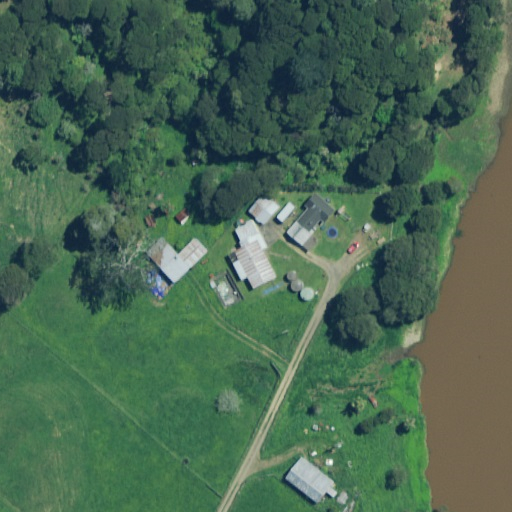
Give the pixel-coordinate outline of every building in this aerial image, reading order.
[(278,207),(263,194),(249,211),(264,224),(278,207)] [(302,217),(300,216),(287,232),(311,251),(319,241),(310,234),(322,220),(325,222),(334,211),(316,196),(306,208),(308,210),(302,217)] [(267,247),(253,221),(236,230),(245,248),(237,253),(241,260),(234,264),(243,280),(249,277),(255,289),(278,277),(263,249),(267,247)] [(207,252),(195,239),(178,256),(162,240),(147,254),(176,283),(207,252)] [(335,482),(302,458),(286,480),(319,504),(335,482)]
